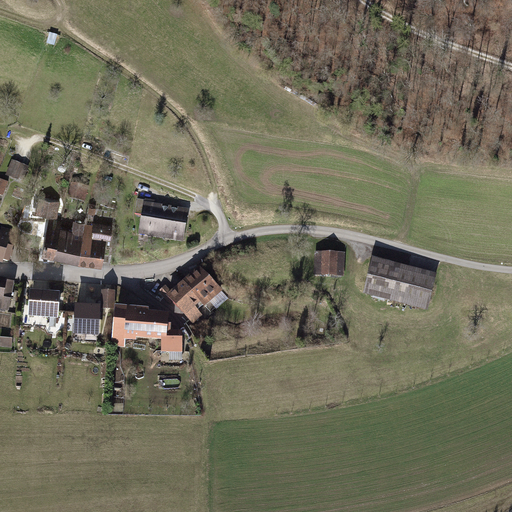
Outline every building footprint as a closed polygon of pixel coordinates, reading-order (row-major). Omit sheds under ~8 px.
[(57,38),(50,35),(46,43),(54,46),(57,38)] [(31,166),(14,159),(6,176),(23,183),(31,166)] [(12,183),(0,178),(0,193),(7,196),(12,183)] [(91,186),(74,181),(69,198),(87,203),(91,186)] [(61,202),(48,199),(45,214),(58,217),(61,202)] [(192,208),(148,201),(143,235),(187,241),(192,208)] [(60,221),(52,219),(45,256),(109,268),(118,223),(97,219),(96,226),(89,225),(90,220),(77,218),(75,230),(58,227),(60,221)] [(0,263),(6,265),(18,231),(2,227),(0,232),(0,263)] [(339,252),(316,252),(316,275),(316,276),(339,276),(339,252)] [(439,275),(375,259),(366,293),(430,310),(439,275)] [(202,268),(170,294),(188,316),(207,308),(222,293),(202,268)] [(0,309),(15,312),(20,284),(0,280),(0,309)] [(116,292),(102,291),(102,309),(116,309),(116,292)] [(58,295),(32,294),(31,315),(57,316),(58,295)] [(154,308),(117,305),(114,347),(124,348),(125,341),(150,343),(150,340),(166,341),(165,353),(185,354),(186,337),(173,336),(175,314),(154,312),(154,308)] [(102,306),(75,306),(75,322),(102,322),(102,306)]
